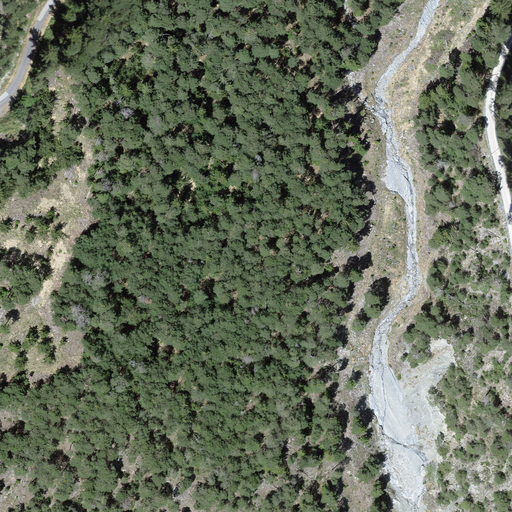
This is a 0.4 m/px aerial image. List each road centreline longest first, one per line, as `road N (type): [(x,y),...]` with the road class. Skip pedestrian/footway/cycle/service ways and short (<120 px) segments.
road 1 (track): [(511,235),(488,130),(511,43)]
road 2 (track): [(0,100),(15,89),(42,19),(61,0)]
